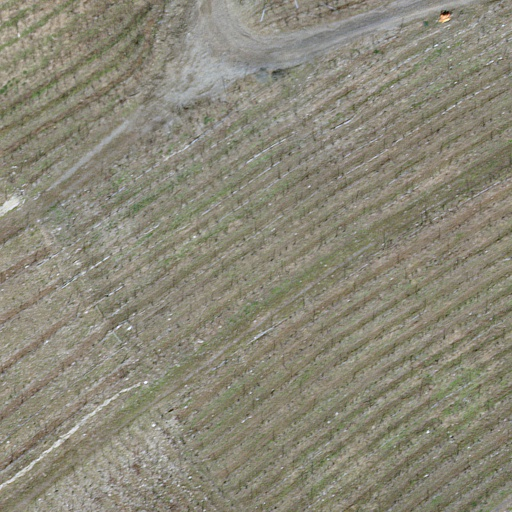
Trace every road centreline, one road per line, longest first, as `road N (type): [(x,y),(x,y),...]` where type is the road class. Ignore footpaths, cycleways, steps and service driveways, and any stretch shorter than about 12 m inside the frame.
road 1 (track): [(511,150),(361,238),(37,511)]
road 2 (track): [(483,0),(255,56),(203,19),(216,0)]
road 3 (track): [(255,56),(0,240)]
